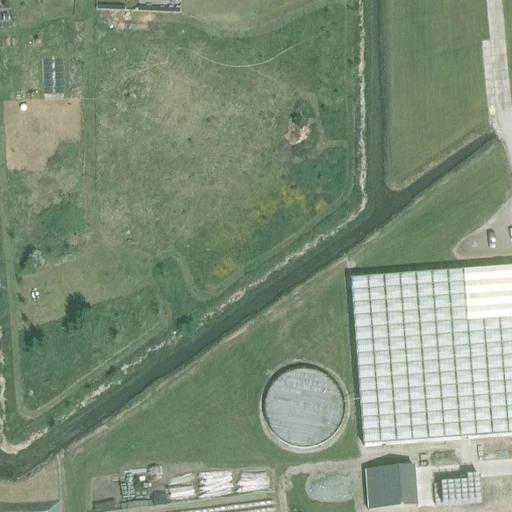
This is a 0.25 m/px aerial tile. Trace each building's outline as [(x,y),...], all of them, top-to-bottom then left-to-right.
[(484,0),(440,0),(441,27),(485,27),(484,0)] [(511,436),(511,268),(351,281),(364,448),(511,436)] [(324,282),(250,330),(268,357),(342,309),(324,282)] [(343,423),(343,418),(343,413),(341,405),(338,400),(334,393),(329,389),(321,384),(315,382),(308,381),(300,382),(295,383),(288,386),(282,390),(277,396),(273,402),(271,409),(269,416),(270,423),(272,431),(276,439),(280,444),(284,447),(290,451),(297,454),(305,455),(311,455),(320,452),(325,450),(333,444),(338,437),(341,431),(343,423)] [(481,457),(432,458),(432,484),(481,483),(481,457)] [(397,470),(366,472),(365,472),(368,511),(400,509),(417,508),(414,469),(397,470)]
